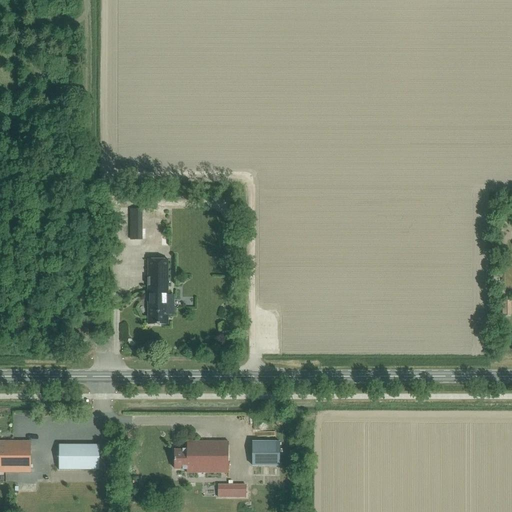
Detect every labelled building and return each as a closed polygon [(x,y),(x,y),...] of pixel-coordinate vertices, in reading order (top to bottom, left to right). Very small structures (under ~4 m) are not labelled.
[(130,209),(130,240),(141,240),(141,209),(130,209)] [(168,325),(168,260),(148,260),(148,325),(168,325)] [(170,285),(187,285),(187,271),(170,271),(170,285)] [(0,472),(30,473),(30,442),(0,441),(0,472)] [(186,450),(174,450),(174,469),(186,469),(186,473),(228,473),(228,442),(186,442),(186,450)] [(279,442),(252,442),(252,466),(279,466),(279,442)] [(99,470),(99,445),(58,445),(58,470),(99,470)]
